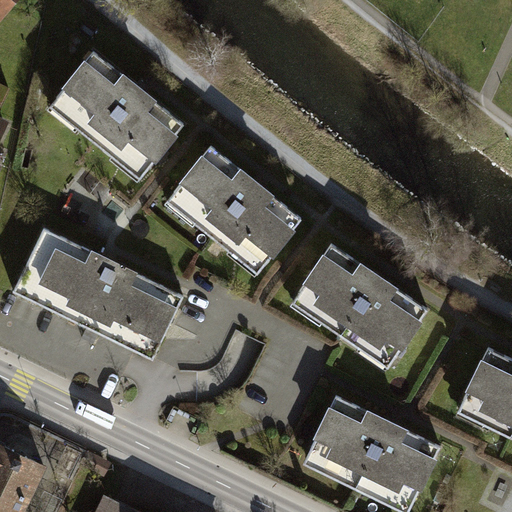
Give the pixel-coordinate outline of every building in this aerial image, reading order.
[(0,0),(0,18),(15,0),(0,0)] [(93,47),(49,102),(143,177),(187,122),(145,88),(93,47)] [(0,137),(9,118),(0,113),(0,108),(10,87),(0,82),(0,137)] [(263,183),(211,141),(164,200),(255,273),(302,214),(263,183)] [(111,232),(129,216),(108,192),(90,207),(111,232)] [(184,293),(44,226),(14,289),(94,327),(154,356),(184,293)] [(387,274),(332,237),(288,302),(390,370),(434,305),(387,274)] [(511,358),(485,345),(453,411),(511,439),(511,358)] [(392,419),(337,393),(304,461),(410,511),(442,443),(392,419)] [(0,511),(19,511),(43,464),(0,443),(0,511)] [(94,511),(142,511),(103,494),(94,511)]
